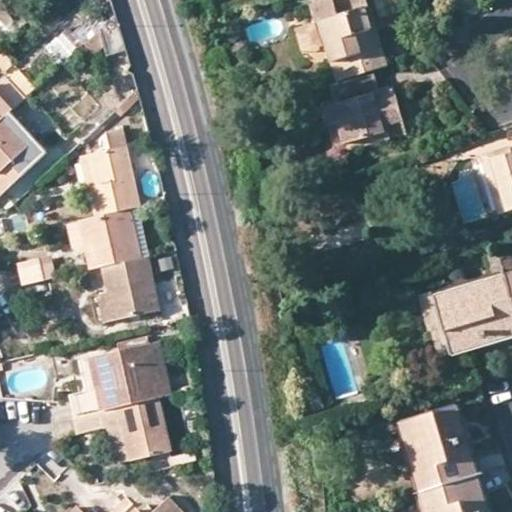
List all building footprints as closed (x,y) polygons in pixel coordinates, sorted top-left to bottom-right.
[(369,0),(336,0),(314,7),(319,24),(324,22),(342,80),(377,71),(390,66),(369,0)] [(66,30),(45,49),(60,65),(81,46),(66,30)] [(0,64),(0,122),(4,119),(13,111),(0,96),(0,65),(1,65),(0,64)] [(377,71),(342,80),(334,82),(340,106),(325,110),(330,129),(342,126),(346,143),(389,131),(388,125),(404,121),(395,86),(382,90),(377,71)] [(0,79),(0,96),(13,111),(36,90),(20,72),(9,82),(4,77),(0,79)] [(51,152),(13,111),(4,119),(41,161),(51,152)] [(4,119),(0,122),(0,199),(41,161),(4,119)] [(100,183),(91,185),(98,217),(131,209),(143,207),(125,128),(107,132),(111,149),(93,154),(100,183)] [(483,155),(485,163),(511,153),(511,148),(511,146),(483,155)] [(511,147),(511,148),(511,153),(485,163),(501,215),(511,211),(511,147)] [(84,156),(91,185),(100,183),(93,154),(84,156)] [(59,220),(54,201),(25,210),(30,228),(59,220)] [(131,209),(98,217),(81,221),(92,269),(104,267),(142,258),(131,209)] [(142,258),(104,267),(111,295),(116,321),(163,310),(150,256),(142,258)] [(52,260),(21,268),(24,285),(57,278),(52,260)] [(511,337),(511,297),(507,282),(435,303),(454,361),(489,350),(488,345),(511,337)] [(106,323),(116,321),(111,295),(100,297),(106,323)] [(489,350),(511,342),(511,337),(488,345),(489,350)] [(160,340),(151,342),(162,382),(157,383),(160,397),(172,394),(160,340)] [(162,382),(151,342),(89,357),(97,389),(71,394),(77,416),(102,411),(119,407),(160,397),(157,383),(162,382)] [(160,397),(119,407),(132,461),(174,451),(160,397)] [(118,465),(132,461),(119,407),(102,411),(106,427),(109,426),(118,465)] [(402,428),(423,498),(477,482),(466,445),(470,444),(461,410),(402,428)] [(102,411),(77,416),(81,433),(106,427),(102,411)] [(477,482),(481,481),(470,444),(466,445),(477,482)] [(490,511),(481,481),(477,482),(485,511),(490,511)] [(485,511),(477,482),(423,498),(427,511),(485,511)] [(127,499),(113,511),(125,511),(133,505),(127,499)] [(125,511),(181,511),(169,499),(155,511),(139,511),(133,505),(125,511)]
